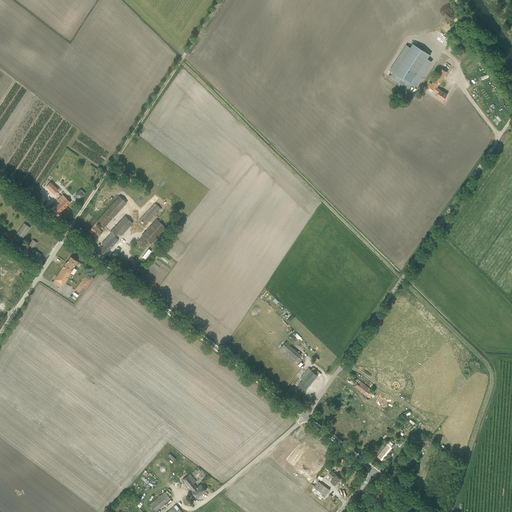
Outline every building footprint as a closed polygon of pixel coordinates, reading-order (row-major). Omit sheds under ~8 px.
[(411,84),(430,55),(413,44),(394,73),(393,72),(390,77),(409,89),(412,84),(411,84)] [(429,83),(427,86),(438,93),(436,96),(443,101),(447,94),(437,88),(447,72),(441,68),(431,84),(429,83)] [(54,194),(58,190),(50,182),(46,186),(54,194)] [(75,194),(80,199),(86,193),(81,188),(75,194)] [(70,202),(63,195),(58,200),(60,202),(55,207),(55,206),(51,210),(57,216),(61,212),(60,212),(70,202)] [(88,231),(97,238),(103,233),(96,226),(98,223),(104,228),(127,203),(119,196),(96,222),(88,231)] [(161,209),(155,203),(138,220),(145,226),(161,209)] [(110,232),(112,233),(103,242),(102,244),(103,245),(99,250),(105,255),(108,251),(121,237),(120,236),(132,223),(125,216),(110,232)] [(143,248),(147,244),(146,243),(148,241),(151,244),(166,228),(156,219),(142,235),(142,236),(136,243),(140,246),(143,248)] [(24,223),(12,239),(19,244),(31,227),(24,223)] [(32,239),(29,246),(34,249),(38,243),(32,239)] [(31,254),(40,258),(42,254),(33,250),(31,254)] [(161,254),(158,258),(171,267),(174,262),(161,254)] [(66,262),(55,279),(63,284),(65,281),(68,278),(67,277),(74,267),(73,267),(74,265),(77,261),(71,256),(67,262),(66,262)] [(87,273),(75,289),(82,294),(93,278),(87,273)] [(294,363),(295,362),(299,357),(301,355),(286,342),(279,349),(294,363)] [(311,362),(321,370),(324,367),(313,358),(311,362)] [(313,367),(311,370),(309,368),(300,378),(303,380),(299,385),(305,390),(318,375),(319,376),(321,374),(313,367)] [(355,380),(352,387),(368,396),(372,389),(355,380)] [(414,424),(405,424),(405,432),(414,432),(414,424)] [(377,457),(382,461),(394,445),(389,441),(377,457)] [(293,452),(287,459),(294,465),(300,457),(293,452)] [(265,466),(258,475),(310,511),(317,502),(265,466)] [(335,485),(341,479),(332,471),(329,474),(334,479),(331,482),(335,485)] [(193,484),(196,481),(190,474),(183,479),(192,491),(191,492),(196,498),(206,490),(200,484),(196,487),(193,484)] [(148,478),(144,483),(153,490),(158,485),(148,478)] [(274,511),(294,511),(248,479),(241,488),(274,511)] [(318,481),(314,487),(325,496),(330,490),(318,481)] [(229,499),(247,511),(269,511),(236,488),(229,499)] [(165,492),(149,504),(150,506),(156,511),(170,499),(168,496),(165,493),(165,492)]
